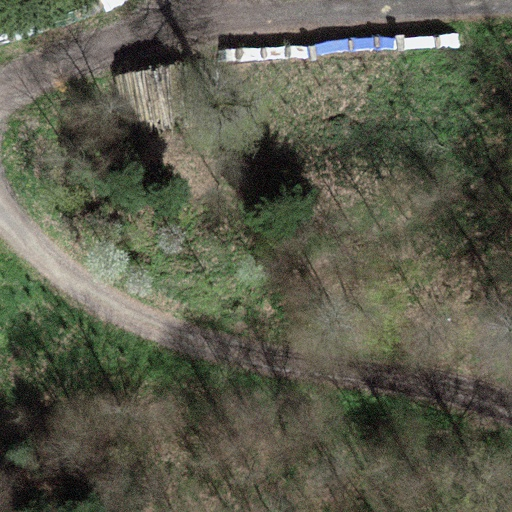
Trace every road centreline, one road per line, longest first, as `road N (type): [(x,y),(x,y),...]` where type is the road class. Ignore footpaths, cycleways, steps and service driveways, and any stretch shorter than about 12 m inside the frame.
road 1 (track): [(0,205),(64,276),(151,324),(511,413)]
road 2 (track): [(0,99),(34,72),(154,30),(511,3)]
